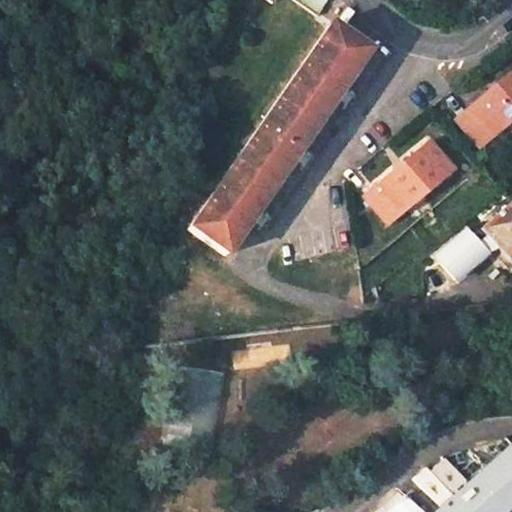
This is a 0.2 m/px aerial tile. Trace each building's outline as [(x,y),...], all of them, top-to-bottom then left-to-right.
[(185,231),(223,257),(366,52),(328,25),(185,231)] [(480,145),(511,119),(511,71),(457,118),(480,145)] [(427,143),(362,197),(385,225),(450,170),(427,143)] [(511,205),(510,203),(480,230),(507,261),(511,266),(511,205)] [(432,258),(458,285),(492,254),(466,226),(432,258)] [(180,367),(168,447),(213,454),(225,374),(180,367)] [(507,511),(511,508),(511,446),(467,486),(451,499),(429,474),(426,469),(413,480),(438,509),(435,511),(415,511),(403,498),(386,511),(507,511)] [(445,460),(430,472),(450,496),(465,483),(445,460)] [(383,511),(386,511),(403,498),(396,489),(378,506),(383,511)]
